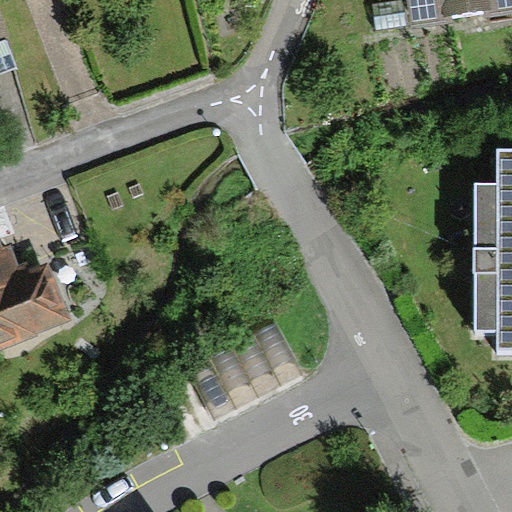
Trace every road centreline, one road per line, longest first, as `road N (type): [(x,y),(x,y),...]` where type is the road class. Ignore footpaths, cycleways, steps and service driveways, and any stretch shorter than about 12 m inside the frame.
road 1 (residential): [(245,107),(387,370)]
road 2 (residential): [(126,511),(185,472),(387,370)]
road 3 (residential): [(245,107),(185,112),(0,182)]
road 4 (residential): [(455,490),(387,370)]
